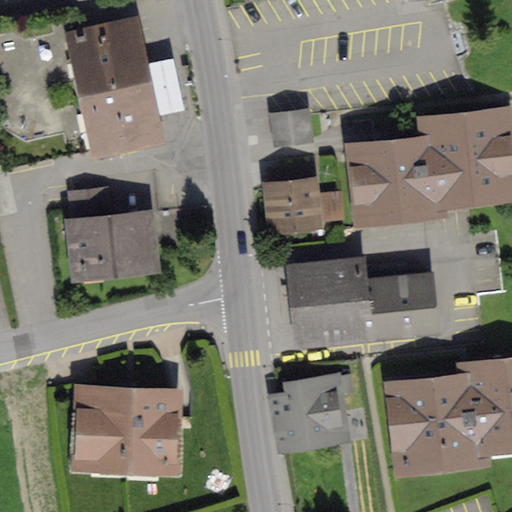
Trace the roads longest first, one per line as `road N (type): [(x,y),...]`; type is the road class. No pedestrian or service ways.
road 1 (secondary): [(198,0),(237,293)]
road 2 (residential): [(0,352),(237,293)]
road 3 (secondary): [(237,293),(265,511)]
road 4 (unknown): [(246,361),(451,342)]
